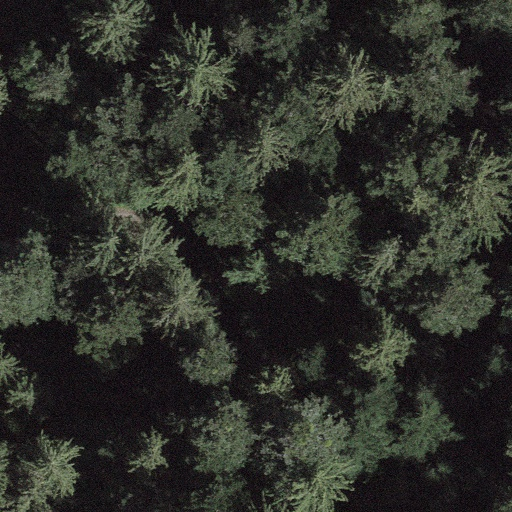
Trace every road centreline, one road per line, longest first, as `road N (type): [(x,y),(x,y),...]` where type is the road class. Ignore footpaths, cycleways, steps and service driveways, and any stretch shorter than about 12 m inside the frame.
road 1 (track): [(511,361),(437,321),(199,235),(139,223),(80,224),(0,246)]
road 2 (track): [(422,0),(476,146),(511,197)]
